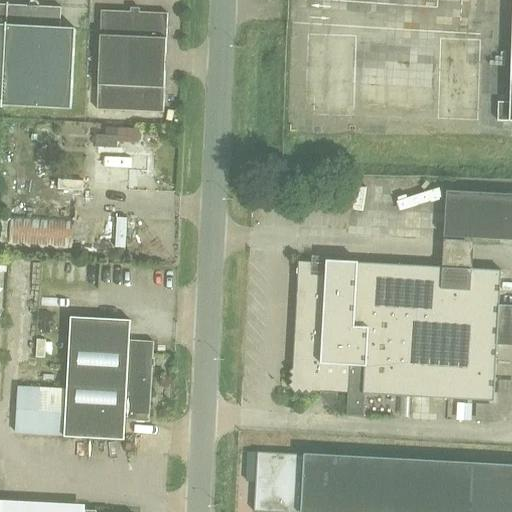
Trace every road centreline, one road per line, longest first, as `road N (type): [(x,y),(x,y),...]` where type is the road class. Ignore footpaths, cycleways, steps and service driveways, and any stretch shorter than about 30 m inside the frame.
road 1 (unclassified): [(200,511),(223,0)]
road 2 (unknown): [(204,425),(491,437),(511,430)]
road 3 (unknown): [(511,258),(488,245),(213,232)]
